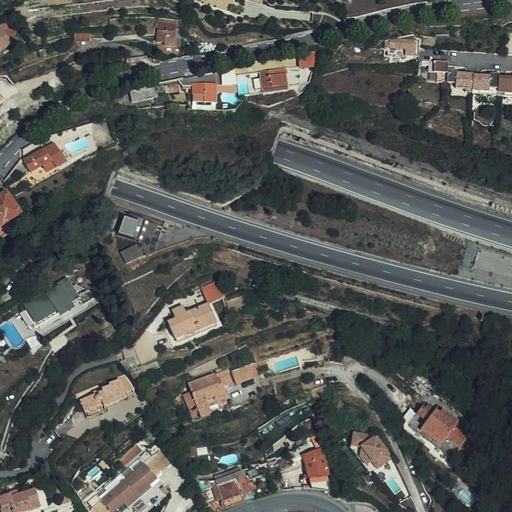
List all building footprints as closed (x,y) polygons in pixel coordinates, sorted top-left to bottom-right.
[(168,41),(169,23),(151,22),(150,36),(158,37),(158,41),(168,41)] [(396,39),(391,40),(391,47),(392,48),(406,49),(406,55),(417,56),(418,41),(396,39)] [(456,39),(456,51),(496,54),(497,42),(456,39)] [(299,55),(300,62),(314,60),(316,51),(299,55)] [(301,69),(313,67),(314,60),(300,62),(301,69)] [(438,82),(449,83),(449,69),(450,62),(431,60),(431,61),(423,60),(423,65),(430,66),(430,72),(439,72),(438,82)] [(458,70),(449,69),(449,83),(457,84),(467,85),(467,89),(474,89),(475,75),(475,74),(457,73),(458,70)] [(283,75),(278,76),(277,71),(257,74),(260,95),(286,91),(283,75)] [(234,93),(236,86),(237,79),(238,73),(226,76),(224,92),(234,93)] [(492,77),(475,75),(474,89),(474,90),(482,91),(491,91),(491,89),(500,89),(501,77),(501,74),(492,74),(492,77)] [(224,92),(226,76),(212,79),(198,82),(192,83),(191,109),(214,110),(216,91),(224,92)] [(500,89),(500,92),(511,93),(511,77),(501,77),(500,89)] [(155,102),(152,89),(130,93),(133,106),(155,102)] [(52,146),(22,163),(28,174),(47,162),(52,169),(62,163),(52,146)] [(47,162),(41,166),(46,173),(52,169),(47,162)] [(0,232),(17,220),(0,191),(0,232)] [(140,228),(122,222),(117,239),(134,245),(140,228)] [(135,248),(120,257),(127,268),(142,259),(135,248)] [(221,280),(202,284),(206,302),(225,297),(221,280)] [(43,293),(19,308),(32,328),(55,314),(58,319),(70,311),(68,309),(77,304),(80,309),(94,299),(72,288),(69,290),(64,283),(54,289),(55,291),(45,297),(43,293)] [(197,328),(198,332),(213,327),(206,306),(184,315),(181,306),(170,311),(173,319),(164,322),(170,339),(173,338),(183,335),(182,333),(197,328)] [(183,335),(173,338),(175,342),(199,334),(198,332),(197,328),(182,333),(183,335)] [(326,353),(329,341),(319,344),(321,354),(326,353)] [(258,367),(263,366),(262,362),(253,364),(251,365),(254,374),(259,373),(258,367)] [(254,374),(251,365),(231,371),(235,383),(255,377),(254,374)] [(232,383),(227,371),(217,374),(221,387),(232,383)] [(217,374),(188,385),(191,393),(198,412),(209,408),(219,405),(217,401),(226,398),(221,387),(217,374)] [(119,380),(108,384),(109,386),(102,388),(103,391),(80,398),(85,416),(104,411),(103,407),(125,399),(119,380)] [(190,414),(198,412),(191,393),(184,396),(190,414)] [(440,415),(435,412),(428,407),(426,410),(422,408),(416,416),(426,425),(421,433),(442,448),(448,439),(460,448),(467,437),(455,427),(458,423),(442,411),(440,415)] [(211,414),(209,408),(198,412),(201,418),(211,414)] [(419,436),(421,433),(426,425),(416,416),(408,427),(419,436)] [(153,427),(120,454),(126,462),(159,435),(153,427)] [(442,448),(421,433),(419,436),(440,451),(442,448)] [(394,461),(376,437),(353,434),(351,449),(361,451),(359,460),(366,469),(371,465),(377,473),(394,461)] [(303,462),(323,456),(321,448),(300,455),(303,462)] [(162,451),(148,461),(102,497),(112,510),(136,492),(139,494),(160,478),(174,468),(162,451)] [(323,456),(303,462),(309,488),(327,490),(323,456)] [(242,489),(244,496),(255,493),(241,464),(216,474),(222,496),(242,489)] [(95,491),(88,483),(79,491),(86,499),(95,491)] [(156,484),(132,504),(139,511),(163,493),(156,484)] [(24,507),(41,502),(38,494),(40,493),(39,489),(37,490),(35,485),(19,490),(17,486),(0,491),(0,494),(3,505),(2,506),(3,511),(9,511),(10,511),(13,508),(23,505),(24,507)] [(231,500),(238,498),(244,496),(242,489),(222,496),(224,503),(231,500)] [(10,511),(9,511),(37,511),(43,510),(41,502),(24,507),(23,505),(13,508),(10,511)]
